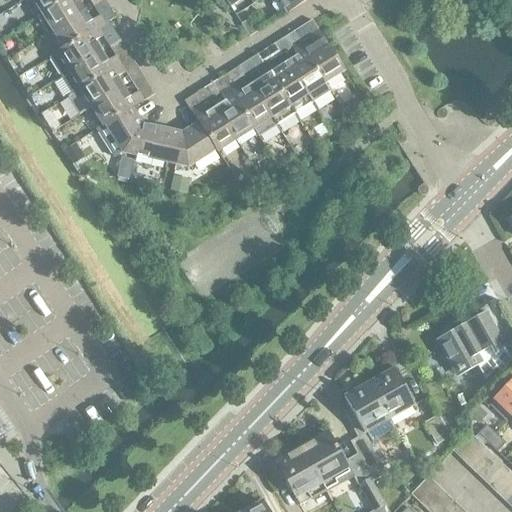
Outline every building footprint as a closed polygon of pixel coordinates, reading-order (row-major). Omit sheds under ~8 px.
[(33,0),(42,13),(63,0),(33,0)] [(63,0),(42,13),(37,16),(48,35),(53,32),(85,12),(79,1),(80,0),(63,0)] [(277,0),(286,14),(308,0),(277,0)] [(53,32),(64,49),(65,49),(108,22),(115,18),(110,10),(92,21),(85,12),(53,32)] [(248,37),(256,32),(249,20),(241,25),(248,37)] [(312,21),(303,27),(315,45),(305,51),(304,52),(325,84),(343,72),(318,33),(319,32),(312,21)] [(65,49),(64,49),(57,53),(69,72),(101,52),(95,42),(113,30),(108,22),(65,49)] [(294,33),(285,38),(297,56),(286,63),(312,104),(330,92),(325,84),(304,52),(305,51),(294,33)] [(101,52),(69,72),(81,90),(131,58),(126,50),(107,62),(101,52)] [(277,69),(265,50),(257,56),(294,115),(312,104),(286,63),(277,69)] [(257,56),(249,61),(260,79),(250,85),(271,118),(276,126),(294,115),(257,56)] [(131,58),(81,90),(92,108),(124,87),(118,77),(136,66),(131,58)] [(221,78),(253,129),(271,118),(250,85),(241,91),(229,73),(221,78)] [(215,108),(235,140),(253,129),(221,78),(213,83),(225,102),(215,108)] [(124,87),(92,108),(103,125),(104,124),(105,124),(132,108),(143,101),(144,102),(155,95),(149,85),(130,97),(124,87)] [(217,149),(216,150),(218,152),(235,140),(215,108),(205,114),(193,96),(184,102),(191,113),(192,113),(199,124),(200,123),(217,149)] [(132,108),(105,124),(123,153),(136,156),(143,125),(132,108)] [(183,134),(176,165),(188,168),(216,150),(217,149),(200,123),(199,124),(183,134)] [(143,125),(136,156),(176,165),(183,134),(174,132),(143,125)] [(76,145),(65,152),(74,166),(85,159),(76,145)] [(473,357),(489,348),(494,357),(504,346),(486,313),(476,318),(473,312),(460,319),(464,325),(436,341),(437,341),(440,340),(459,373),(476,363),(473,357)] [(210,348),(198,327),(189,332),(202,352),(210,348)] [(370,386),(389,420),(415,406),(394,369),(391,371),(393,374),(370,386)] [(511,418),(511,417),(511,381),(494,401),(511,418)] [(367,433),(389,420),(370,386),(348,399),(346,396),(344,398),(352,413),(346,416),(358,436),(361,437),(367,447),(372,449),(373,444),(367,433)] [(455,419),(438,390),(427,396),(444,426),(455,419)] [(450,437),(438,415),(424,424),(436,445),(450,437)] [(487,444),(496,435),(487,426),(478,435),(487,444)] [(313,444),(303,450),(302,450),(326,492),(337,485),(333,477),(345,470),(348,477),(353,474),(349,467),(347,468),(328,434),(312,443),(313,444)] [(463,461),(479,444),(470,435),(453,452),(463,461)] [(506,444),(496,435),(487,444),(497,453),(506,444)] [(463,461),(471,470),(488,452),(479,444),(463,461)] [(302,450),(303,450),(302,448),(275,464),(295,498),(306,492),(310,500),(326,492),(302,450)] [(370,479),(372,482),(386,474),(374,452),(360,460),(370,479)] [(471,470),(481,479),(497,462),(488,452),(471,470)] [(481,479),(489,487),(505,469),(497,462),(481,479)] [(489,487),(497,495),(511,478),(511,475),(505,469),(489,487)] [(411,496),(421,504),(437,487),(428,478),(411,496)] [(511,496),(511,478),(497,495),(506,503),(511,496)] [(374,511),(386,506),(372,482),(370,479),(359,486),(373,511),(374,511)] [(421,504),(428,511),(430,511),(446,495),(437,487),(421,504)] [(430,511),(448,511),(456,505),(446,495),(430,511)] [(247,511),(267,511),(262,503),(247,511)]
